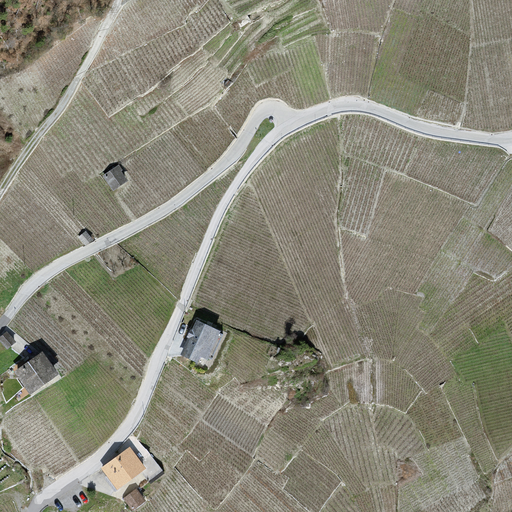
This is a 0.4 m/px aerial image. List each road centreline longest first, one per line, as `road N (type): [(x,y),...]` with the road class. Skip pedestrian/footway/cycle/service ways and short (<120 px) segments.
road 1 (unclassified): [(34,511),(130,429),(219,208),(289,121)]
road 2 (unclassified): [(289,121),(272,109),(259,114),(226,161),(167,210),(31,287),(0,328)]
road 3 (unclassified): [(289,121),(352,104),(415,126),(511,139)]
road 4 (track): [(0,192),(74,87),(114,0)]
